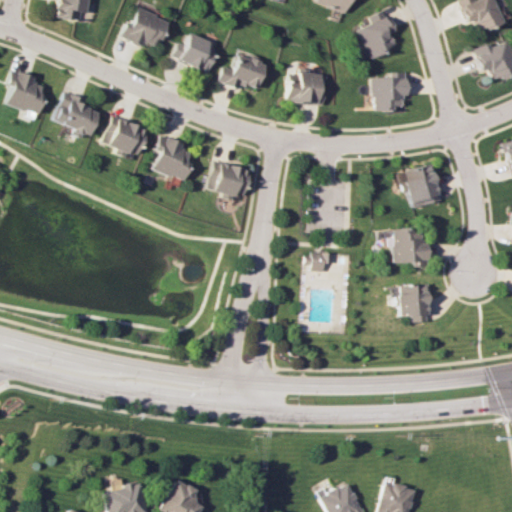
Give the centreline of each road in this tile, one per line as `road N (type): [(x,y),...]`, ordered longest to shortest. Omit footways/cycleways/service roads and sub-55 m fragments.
road 1 (residential): [(0,31),(280,147),(348,155),(424,147),(511,109)]
road 2 (secondary): [(511,367),(410,383),(251,383),(0,337)]
road 3 (secondary): [(0,365),(249,411),(316,415),(511,399)]
road 4 (residential): [(417,0),(480,202),(480,278)]
road 5 (residential): [(267,230),(228,327),(213,407)]
road 6 (residential): [(249,411),(267,230)]
